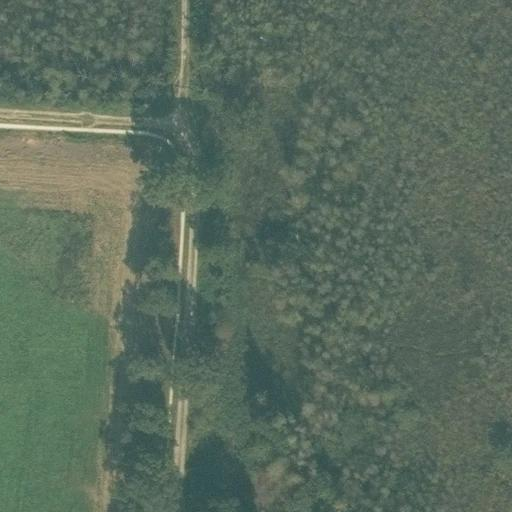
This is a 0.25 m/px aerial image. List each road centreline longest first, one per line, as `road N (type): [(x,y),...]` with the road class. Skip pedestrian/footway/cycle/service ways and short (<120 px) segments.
road 1 (track): [(185,124),(194,165),(175,511)]
road 2 (track): [(0,114),(185,124)]
road 3 (track): [(184,0),(185,124)]
